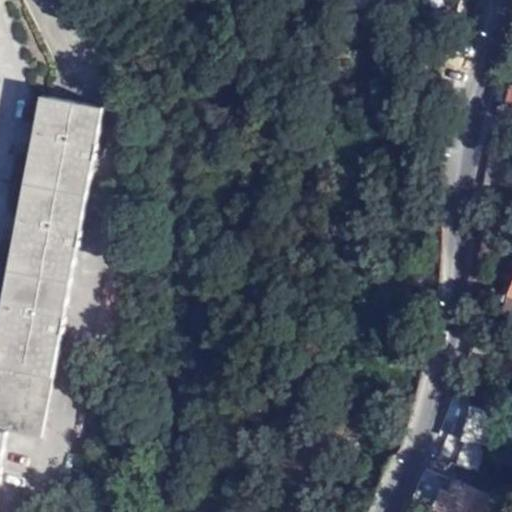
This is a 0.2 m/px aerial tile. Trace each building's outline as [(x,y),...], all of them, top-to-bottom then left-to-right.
[(42,437),(100,109),(50,99),(1,360),(0,359),(0,478),(9,432),(42,437)] [(489,167),(511,174),(511,158),(492,151),(489,167)] [(510,187),(511,174),(489,167),(486,181),(510,187)] [(84,242),(78,273),(68,323),(90,327),(106,246),(84,242)] [(511,278),(502,311),(511,315),(511,278)] [(495,362),(499,344),(470,337),(467,355),(495,362)] [(495,445),(503,408),(468,402),(462,440),(495,445)] [(425,465),(411,492),(439,508),(437,511),(480,511),(487,497),(425,465)]
